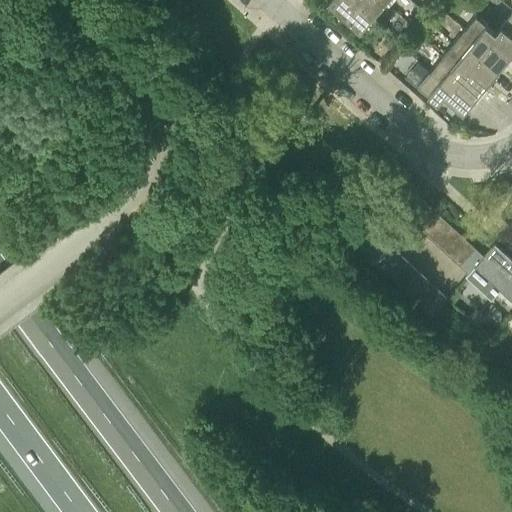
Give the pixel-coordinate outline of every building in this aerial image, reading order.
[(373,14),(356,0),(327,0),(360,29),(373,14)] [(356,0),(373,14),(385,1),(383,0),(356,0)] [(511,9),(502,22),(511,31),(511,9)] [(511,51),(511,31),(502,22),(496,29),(476,13),(464,27),(484,44),(490,37),(510,54),(511,51)] [(484,44),(464,27),(453,41),(472,58),(479,51),(499,68),(510,54),(490,37),(484,44)] [(402,43),(395,36),(388,43),(395,49),(402,43)] [(479,51),(472,58),(453,41),(441,55),(461,71),(467,65),(487,81),(499,68),(479,51)] [(461,71),(441,55),(430,69),(449,85),(456,79),(476,95),(487,81),(467,65),(461,71)] [(449,85),(430,69),(418,83),(439,101),(444,94),(464,110),(476,95),(456,79),(449,85)] [(405,216),(421,198),(412,190),(396,208),(405,216)] [(414,224),(430,207),(421,198),(405,216),(414,224)] [(423,232),(439,215),(430,207),(414,224),(423,232)] [(432,240),(448,223),(439,215),(423,232),(432,240)] [(441,249),(457,231),(448,223),(432,240),(441,249)] [(367,257),(383,239),(374,231),(358,248),(367,257)] [(450,257),(466,239),(457,231),(441,249),(450,257)] [(376,265),(392,248),(383,239),(367,257),(376,265)] [(459,265),(475,247),(466,239),(450,257),(459,265)] [(511,259),(495,243),(484,255),(475,247),(459,265),(468,273),(475,266),(511,298),(511,259)] [(385,274),(401,256),(392,248),(376,265),(385,274)] [(394,282),(410,264),(401,256),(385,274),(394,282)] [(403,290),(419,272),(410,264),(394,282),(403,290)] [(412,298),(428,280),(419,272),(403,290),(412,298)] [(421,306),(437,288),(428,280),(412,298),(421,306)] [(446,297),(437,288),(421,306),(430,314),(446,297)] [(480,323),(486,316),(476,307),(469,315),(480,323)]
